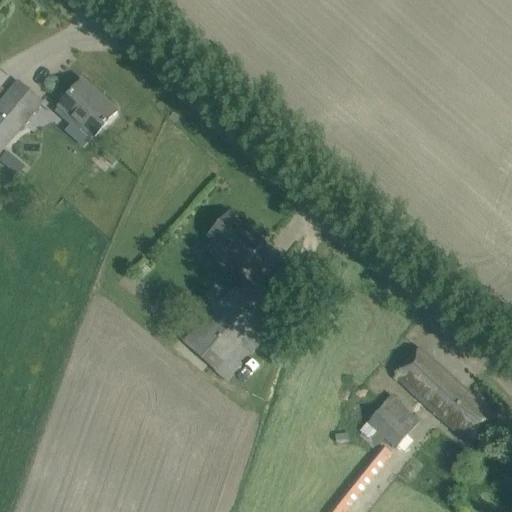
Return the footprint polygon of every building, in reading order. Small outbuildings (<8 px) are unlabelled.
[(5,98),(0,103),(0,162),(7,168),(17,156),(6,146),(29,119),(42,103),(17,82),(5,98)] [(83,83),(82,82),(60,108),(94,139),(117,113),(103,101),(101,104),(80,86),(83,83)] [(209,238),(242,267),(263,244),(250,232),(247,236),(227,218),(209,238)] [(233,287),(183,343),(215,372),(272,308),(246,284),(239,292),(233,287)] [(470,447),(497,418),(420,350),(393,379),(470,447)] [(365,423),(358,430),(375,446),(382,438),(394,448),(419,420),(390,394),(365,423)] [(347,433),(335,435),(337,444),(349,443),(347,433)] [(381,447),(329,511),(347,511),(392,456),(381,447)]
